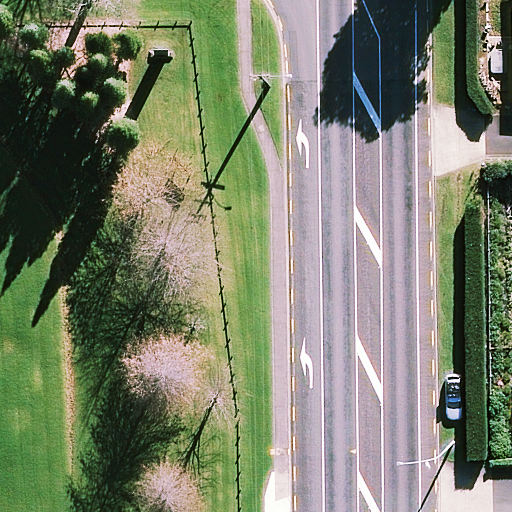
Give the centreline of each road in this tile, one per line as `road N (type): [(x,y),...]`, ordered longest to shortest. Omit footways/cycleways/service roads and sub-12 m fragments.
road 1 (secondary): [(369,495),(363,0)]
road 2 (residential): [(369,495),(511,494)]
